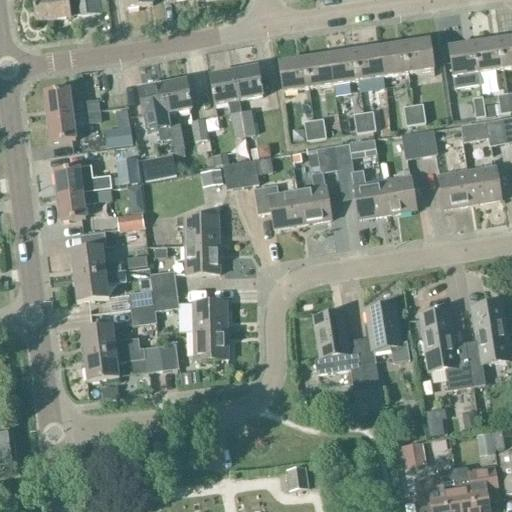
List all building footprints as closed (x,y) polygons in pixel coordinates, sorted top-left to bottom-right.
[(81,19),(101,17),(98,0),(31,0),(35,26),(71,21),(71,20),(80,19),(81,19)] [(122,0),(125,13),(153,8),(151,0),(122,0)] [(503,74),(511,73),(511,41),(499,44),(503,74)] [(429,44),(404,48),(409,78),(434,75),(429,44)] [(478,78),(503,74),(499,44),(474,48),(478,78)] [(384,82),(409,78),(404,48),(379,52),(384,82)] [(453,82),(478,78),(474,48),(448,51),(453,82)] [(359,86),(384,82),(379,52),(354,55),(359,86)] [(333,90),(359,86),(354,55),(329,59),(333,90)] [(308,94),(333,90),(329,59),(304,63),(308,94)] [(283,97),(308,94),(304,63),(278,67),(283,97)] [(257,71),(233,76),(239,106),(263,101),(257,71)] [(233,76),(209,80),(215,110),(228,108),(237,158),(248,155),(245,141),(241,116),(239,106),(233,76)] [(186,85),(162,89),(168,119),(191,114),(186,85)] [(168,119),(162,89),(138,94),(144,123),(157,121),(163,156),(174,154),(170,129),(168,119)] [(47,121),(84,116),(99,114),(98,105),(71,108),(70,93),(44,96),(47,121)] [(510,117),(507,98),(498,99),(500,118),(510,117)] [(486,121),(483,101),(472,103),(475,122),(486,121)] [(413,110),(416,129),(426,127),(423,108),(413,110)] [(416,129),(413,110),(403,111),(406,131),(416,129)] [(100,126),(99,114),(84,116),(86,127),(100,126)] [(256,139),(252,114),(241,116),(245,141),(256,139)] [(363,117),(366,137),(376,135),(373,116),(363,117)] [(366,137),(363,117),(353,119),(356,138),(366,137)] [(75,142),(73,118),(47,121),(50,145),(75,142)] [(511,121),(502,124),(506,148),(511,146),(511,121)] [(323,123),(314,125),(316,144),(326,143),(323,123)] [(506,148),(502,124),(461,130),(463,147),(489,143),(490,151),(506,148)] [(316,144),(314,125),(304,126),(307,146),(316,144)] [(180,128),(170,129),(174,154),(185,152),(180,128)] [(130,132),(106,135),(108,151),(132,148),(130,132)] [(434,134),(417,137),(421,161),(438,159),(434,134)] [(421,161),(417,137),(401,140),(405,164),(421,161)] [(333,151),(337,175),(341,195),(354,193),(359,224),(388,219),(382,186),(366,188),(364,174),(354,176),(349,149),(333,151)] [(260,160),(269,159),(267,150),(262,151),(259,154),(260,160)] [(321,178),(323,177),(337,175),(333,151),(317,154),(321,178)] [(160,161),(141,164),(145,186),(164,182),(160,161)] [(136,164),(116,167),(120,190),(139,187),(136,164)] [(239,167),(243,192),(259,189),(255,164),(239,167)] [(243,192),(239,167),(223,170),(227,194),(243,192)] [(495,171),(467,176),(473,209),(501,204),(495,171)] [(79,172),(54,175),(58,200),(109,194),(108,184),(81,187),(79,172)] [(399,183),(382,186),(388,219),(416,214),(410,181),(409,174),(397,176),(399,183)] [(220,175),(200,178),(202,193),(222,190),(220,175)] [(444,214),(473,209),(467,176),(438,180),(444,214)] [(323,177),(321,178),(312,179),(314,193),(297,195),(303,229),(331,224),(323,177)] [(274,233),(303,229),(297,195),(278,198),(277,190),(254,194),(258,219),(271,217),(274,233)] [(140,191),(128,192),(131,216),(143,215),(140,191)] [(110,205),(109,194),(58,200),(61,226),(85,223),(84,209),(110,205)] [(184,230),(185,251),(219,249),(218,220),(184,221),(184,222),(177,222),(177,230),(184,230)] [(74,281),(121,275),(120,264),(105,266),(103,252),(107,252),(105,237),(80,240),(82,254),(71,256),(74,281)] [(220,278),(219,249),(185,251),(185,279),(220,278)] [(147,261),(127,263),(128,274),(148,272),(147,261)] [(125,275),(121,275),(74,281),(77,307),(109,303),(107,288),(126,286),(125,275)] [(152,295),(153,298),(177,294),(174,276),(150,279),(152,295)] [(154,311),(155,316),(179,313),(177,294),(153,298),(154,311)] [(154,311),(153,298),(152,295),(128,298),(130,314),(154,311)] [(192,307),(193,336),(227,335),(227,306),(192,307)] [(477,346),(466,347),(472,391),(486,389),(483,369),(509,365),(501,306),(472,310),(477,346)] [(400,347),(394,309),(366,313),(372,354),(391,351),(393,367),(410,365),(407,346),(400,347)] [(154,311),(130,314),(132,330),(157,327),(155,316),(154,311)] [(447,395),(472,391),(466,347),(454,349),(448,314),(419,318),(428,376),(443,373),(447,395)] [(357,414),(369,412),(363,368),(350,370),(342,317),(314,321),(320,362),(315,363),(317,379),(333,377),(332,376),(350,373),(357,414)] [(80,335),(84,361),(131,355),(130,344),(114,346),(112,331),(80,335)] [(228,364),(227,335),(193,336),(194,365),(228,364)] [(176,349),(162,351),(165,375),(179,373),(176,349)] [(146,377),(165,375),(162,351),(132,355),(131,355),(84,361),(87,386),(119,382),(117,368),(145,364),(146,377)] [(375,366),(363,368),(369,412),(382,410),(375,366)] [(0,468),(12,467),(7,436),(0,437),(0,468)] [(492,439),(477,441),(480,463),(495,461),(492,439)] [(422,450),(402,453),(405,475),(426,472),(422,450)] [(511,454),(499,457),(503,482),(511,480),(511,454)] [(465,471),(453,473),(456,492),(459,511),(488,511),(486,498),(498,496),(494,472),(470,476),(465,471)] [(305,473),(295,474),(287,475),(289,495),(307,493),(305,473)] [(439,480),(415,484),(419,509),(430,508),(430,511),(459,511),(456,492),(453,473),(441,475),(439,480)]
